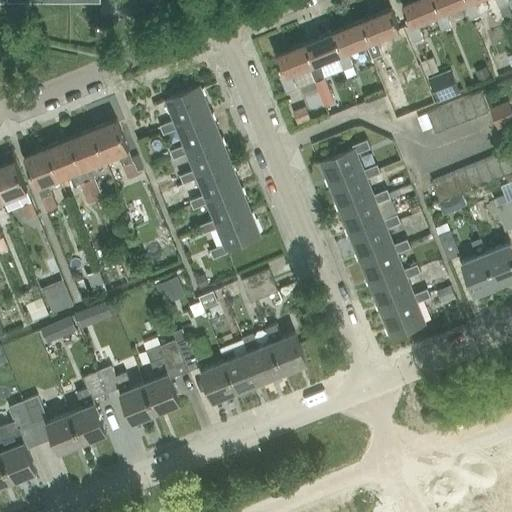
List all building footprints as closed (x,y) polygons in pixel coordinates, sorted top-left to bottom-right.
[(417,22),(435,15),(440,13),(434,0),(412,0),(403,4),(410,25),(407,26),(413,42),(423,37),(417,22)] [(446,11),(465,3),(468,1),(467,0),(434,0),(440,13),(435,15),(441,30),(452,26),(446,11)] [(474,0),(467,0),(468,1),(465,3),(470,19),(480,15),(474,0)] [(370,41),(366,42),(372,58),(382,54),(376,38),(399,29),(391,8),(362,20),(370,41)] [(347,50),(366,42),(370,41),(362,20),(333,32),(342,52),(337,54),(343,70),(353,65),(347,50)] [(319,61),(337,54),(342,52),(333,32),(305,43),(313,64),(309,65),(315,81),(325,77),(319,61)] [(291,73),(309,65),(313,64),(305,43),(276,55),(283,75),(280,77),(286,93),(296,88),(291,73)] [(430,54),(419,59),(425,72),(436,68),(430,54)] [(437,101),(460,93),(453,74),(430,82),(437,101)] [(174,124),(209,110),(199,85),(164,99),(173,120),(160,125),(163,133),(176,127),(174,124)] [(398,112),(414,105),(404,85),(389,92),(398,112)] [(477,116),(488,112),(480,91),(470,95),(477,116)] [(307,110),(321,109),(321,94),(307,95),(307,110)] [(467,120),(477,116),(470,95),(459,100),(467,120)] [(456,124),(467,120),(459,100),(448,104),(456,124)] [(295,121),(308,115),(303,103),(290,108),(295,121)] [(445,128),(456,124),(448,104),(437,108),(445,128)] [(489,111),(495,125),(511,118),(511,111),(509,104),(489,111)] [(435,133),(445,128),(437,108),(427,112),(432,125),(435,133)] [(185,149),(219,135),(209,110),(174,124),(176,127),(183,145),(170,150),(173,157),(186,152),(185,149)] [(426,112),(417,116),(423,129),(432,125),(426,112)] [(115,118),(93,128),(105,158),(117,153),(122,165),(123,165),(128,177),(138,173),(133,161),(128,149),(115,118)] [(92,163),(105,158),(93,128),(70,137),(82,167),(87,179),(93,176),(97,175),(92,163)] [(195,174),(229,159),(219,135),(185,149),(186,152),(193,170),(180,175),(183,182),(196,177),(195,174)] [(87,179),(82,167),(70,137),(47,146),(60,176),(71,172),(76,183),(80,182),(87,179)] [(364,172),(363,170),(356,152),(369,147),(366,140),(353,145),(353,147),(319,161),(329,186),(364,172)] [(36,186),(41,197),(46,210),(56,206),(51,193),(47,182),(60,176),(47,146),(24,156),(36,186)] [(495,156),(503,176),(511,172),(511,168),(505,152),(495,156)] [(492,181),(503,176),(495,156),(484,160),(492,181)] [(26,189),(14,159),(0,165),(0,188),(4,198),(3,199),(8,210),(21,205),(27,218),(37,214),(26,189)] [(205,199),(239,184),(229,159),(195,174),(196,177),(203,195),(190,200),(193,207),(206,202),(205,199)] [(481,185),(492,181),(484,160),(473,164),(481,185)] [(374,197),(373,195),(366,177),(378,171),(375,164),(363,170),(364,172),(329,186),(339,211),(374,197)] [(471,189),(481,185),(473,164),(463,168),(471,189)] [(460,193),(471,189),(463,168),(452,173),(460,193)] [(449,197),(460,193),(452,173),(441,177),(449,197)] [(84,192),(97,186),(93,176),(87,179),(80,182),(84,192)] [(438,201),(449,197),(441,177),(430,181),(438,201)] [(215,224),(249,209),(239,184),(205,199),(206,202),(213,219),(200,224),(203,232),(216,226),(215,224)] [(88,201),(101,196),(97,186),(84,192),(88,201)] [(384,222),(383,220),(375,202),(388,196),(385,190),(373,195),(374,197),(339,211),(349,236),(384,222)] [(503,230),(511,226),(511,216),(506,201),(494,206),(503,230)] [(215,224),(216,226),(223,244),(210,249),(213,256),(226,251),(225,249),(260,235),(249,209),(215,224)] [(394,247),(393,245),(385,227),(398,221),(395,214),(383,220),(384,222),(349,236),(359,261),(394,247)] [(447,259),(448,258),(459,254),(449,230),(437,235),(447,259)] [(460,260),(474,294),(498,284),(485,250),(486,250),(481,237),(471,241),(476,254),(460,260)] [(404,272),(403,269),(395,251),(408,246),(406,239),(393,245),(394,247),(359,261),(369,286),(404,272)] [(485,250),(498,284),(511,278),(511,248),(509,241),(486,250),(485,250)] [(414,297),(413,294),(406,276),(418,271),(416,264),(403,269),(404,272),(369,286),(380,311),(414,297)] [(246,290),(272,279),(268,268),(241,279),(246,290)] [(52,312),(54,311),(73,303),(63,279),(42,288),(52,312)] [(277,290),(273,280),(272,279),(246,290),(250,301),(277,290)] [(414,297),(380,311),(390,336),(424,322),(416,301),(429,296),(426,289),(413,294),(414,297)] [(212,290),(199,296),(203,307),(217,302),(212,290)] [(25,298),(34,318),(46,312),(37,292),(25,298)] [(82,328),(113,315),(107,300),(75,313),(82,328)] [(47,343),(77,330),(70,315),(40,329),(47,343)] [(270,341),(282,371),(306,362),(294,332),(281,337),(276,323),(265,327),(270,341)] [(247,350),(259,380),(282,371),(270,341),(259,346),(253,332),(242,336),(247,350)] [(144,381),(156,412),(179,402),(169,378),(187,370),(176,343),(175,339),(160,345),(164,356),(150,361),(156,376),(144,381)] [(176,343),(187,370),(199,365),(188,339),(176,343)] [(232,351),(222,354),(224,360),(236,390),(259,380),(247,351),(234,356),(232,351)] [(212,399),(236,390),(224,360),(200,369),(212,399)] [(132,421),(156,412),(144,381),(132,386),(126,371),(115,375),(111,364),(96,370),(105,392),(119,387),(121,391),(120,391),(132,421)] [(70,411),(82,441),(106,432),(94,402),(93,402),(91,398),(105,392),(96,370),(82,376),(86,387),(76,391),(82,406),(70,411)] [(23,400),(32,422),(46,416),(38,394),(23,400)] [(18,427),(32,422),(23,400),(8,406),(17,427),(5,432),(10,446),(0,449),(0,450),(12,480),(36,470),(18,427)] [(58,451),(82,441),(70,411),(46,421),(58,451)] [(0,450),(0,484),(12,480),(0,450)] [(511,484),(508,473),(462,493),(470,511),(502,511),(511,508),(511,484)]
